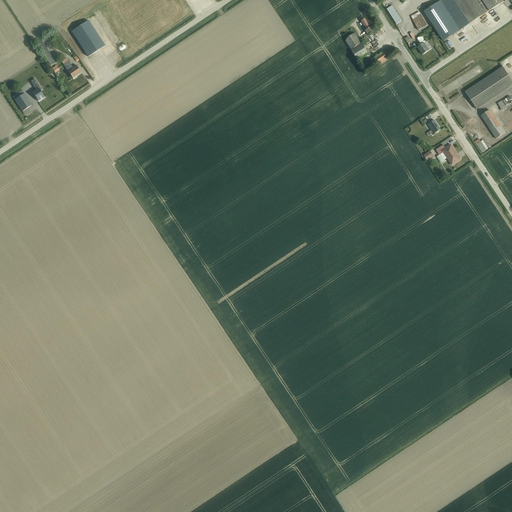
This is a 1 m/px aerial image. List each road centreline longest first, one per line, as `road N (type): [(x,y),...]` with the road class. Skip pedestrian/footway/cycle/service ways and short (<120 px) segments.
road 1 (unclassified): [(0,151),(226,0)]
road 2 (unclassified): [(511,212),(422,77)]
